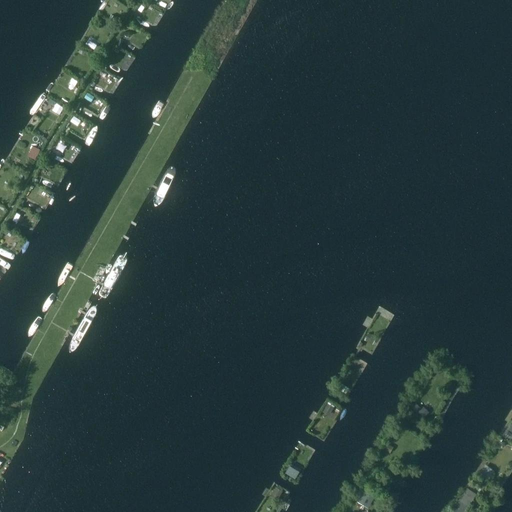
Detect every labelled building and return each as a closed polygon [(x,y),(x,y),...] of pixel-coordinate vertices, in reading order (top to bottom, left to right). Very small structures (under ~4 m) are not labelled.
[(368,332),(364,340),(370,343),(374,336),(368,332)] [(340,385),(337,389),(346,394),(348,390),(340,385)] [(329,400),(323,409),(330,414),(336,404),(329,400)] [(415,402),(411,407),(416,412),(420,408),(415,402)] [(423,407),(418,412),(423,418),(428,413),(423,407)] [(511,424),(510,424),(502,436),(505,438),(506,436),(509,438),(511,434),(511,424)] [(291,464),(285,473),(295,479),(300,469),(291,464)] [(485,464),(478,474),(487,481),(494,471),(485,464)] [(361,486),(355,496),(370,504),(376,494),(361,486)] [(276,488),(272,494),(278,498),(282,492),(276,488)] [(466,488),(450,511),(463,511),(476,494),(466,488)]
